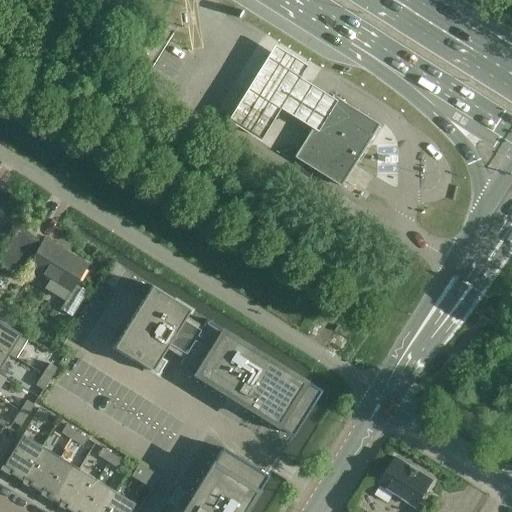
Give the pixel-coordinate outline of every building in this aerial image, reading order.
[(259,133),(279,101),(316,124),(336,93),(316,81),(298,71),(306,58),(274,37),(266,49),(248,78),(227,113),(259,133)] [(333,97),(332,98),(303,145),(298,152),(343,180),(348,173),(377,125),(365,117),(333,97)] [(27,266),(40,243),(16,229),(0,254),(0,264),(20,277),(27,266)] [(74,285),(85,266),(43,240),(40,243),(27,266),(49,280),(43,290),(63,302),(69,292),(74,285)] [(75,285),(60,310),(71,317),(72,317),(86,292),(75,285)] [(239,404),(243,406),(292,436),(320,390),(206,320),(201,327),(184,317),(189,309),(151,286),(113,347),(156,373),(162,363),(158,360),(165,349),(181,360),(178,365),(230,398),(232,405),(239,404)] [(0,348),(15,358),(27,339),(9,327),(16,317),(0,307),(0,348)] [(0,366),(8,355),(14,359),(15,358),(0,348),(0,366)] [(42,374),(49,379),(56,368),(48,364),(42,374)] [(49,379),(42,374),(35,385),(42,390),(49,379)] [(19,411),(26,416),(33,405),(26,400),(19,411)] [(49,415),(38,409),(33,416),(44,423),(49,415)] [(26,416),(19,411),(12,422),(20,426),(26,416)] [(71,439),(76,432),(65,425),(60,433),(71,439)] [(76,432),(71,439),(82,446),(86,439),(76,432)] [(41,446),(22,434),(3,465),(11,470),(9,474),(21,481),(23,478),(22,477),(41,446)] [(0,441),(0,450),(4,452),(10,442),(3,437),(0,441)] [(60,458),(41,446),(22,477),(23,478),(30,482),(28,485),(40,493),(42,489),(41,489),(60,458)] [(108,462),(112,455),(102,448),(97,456),(108,462)] [(181,511),(244,511),(267,476),(221,448),(189,500),(182,502),(183,509),(181,511)] [(112,455),(108,462),(118,469),(123,461),(112,455)] [(78,469),(60,458),(41,489),(42,489),(48,493),(46,496),(58,504),(60,501),(59,500),(78,469)] [(380,484),(382,484),(375,495),(388,503),(395,493),(416,507),(432,480),(396,458),(380,484)] [(158,477),(138,464),(130,477),(150,490),(158,477)] [(96,481),(78,469),(59,500),(60,501),(66,505),(64,508),(71,511),(78,511),(77,511),(96,481)] [(102,511),(115,492),(96,481),(77,511),(78,511),(102,511)] [(128,511),(134,504),(115,492),(102,511),(128,511)]
